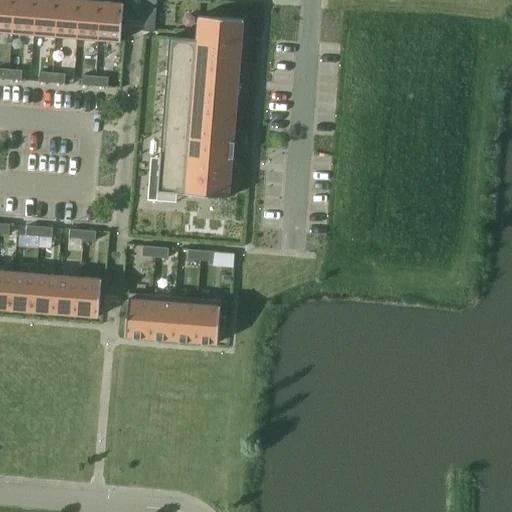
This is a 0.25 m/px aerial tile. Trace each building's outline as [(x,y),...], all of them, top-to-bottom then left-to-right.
[(14,0),(0,0),(0,32),(12,34),(14,0)] [(35,0),(14,0),(12,34),(33,35),(35,0)] [(57,0),(35,0),(33,35),(55,37),(57,0)] [(79,1),(70,0),(57,0),(55,37),(76,39),(79,1)] [(155,12),(156,0),(146,0),(145,11),(155,12)] [(101,2),(79,1),(76,39),(98,41),(101,2)] [(123,4),(101,2),(98,41),(120,42),(123,4)] [(234,142),(243,21),(198,17),(196,40),(169,38),(157,193),(229,198),(232,159),(233,159),(233,158),(225,157),(226,143),(234,144),(235,143),(234,142)] [(0,79),(8,80),(9,70),(0,69),(0,79)] [(21,81),(22,71),(9,70),(8,80),(21,81)] [(51,84),(52,74),(39,73),(38,82),(51,84)] [(64,85),(65,75),(52,74),(51,84),(64,85)] [(94,87),(95,77),(82,76),(81,86),(94,87)] [(107,88),(108,78),(95,77),(94,87),(107,88)] [(0,234),(9,235),(10,225),(0,224),(0,234)] [(39,237),(40,228),(27,226),(26,236),(39,237)] [(52,239),(53,229),(40,228),(39,237),(52,239)] [(82,241),(83,231),(70,230),(69,240),(82,241)] [(95,242),(96,232),(83,231),(82,241),(95,242)] [(155,258),(156,248),(143,247),(142,257),(155,258)] [(168,259),(169,249),(156,248),(155,258),(168,259)] [(200,261),(201,251),(188,250),(187,260),(200,261)] [(213,262),(214,253),(201,251),(200,261),(213,262)] [(14,273),(0,271),(0,310),(11,311),(14,273)] [(36,275),(14,273),(11,311),(33,313),(36,275)] [(57,276),(36,275),(33,313),(54,314),(57,276)] [(79,278),(57,276),(54,314),(76,316),(79,278)] [(101,280),(79,278),(76,316),(98,318),(101,280)] [(148,339),(152,296),(128,294),(125,337),(148,339)] [(174,298),(152,296),(148,339),(171,341),(174,298)] [(197,300),(174,298),(171,341),(194,342),(197,300)] [(220,317),(221,302),(197,300),(194,342),(217,344),(218,333),(223,334),(224,318),(220,317)]
